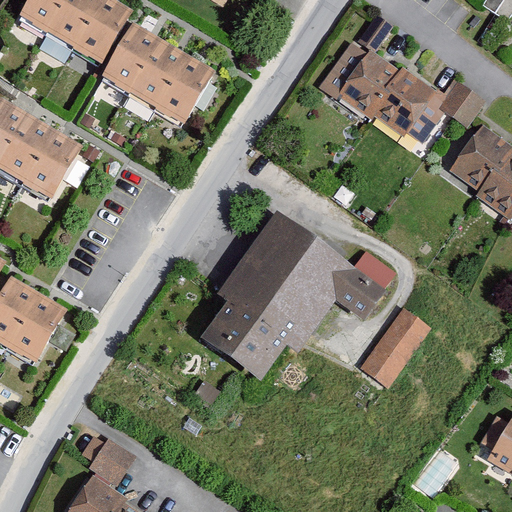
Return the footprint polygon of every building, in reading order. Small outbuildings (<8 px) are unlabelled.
[(29,0),(22,13),(46,27),(62,0),(29,0)] [(73,43),(98,0),(62,0),(46,27),(73,43)] [(102,60),(131,11),(113,1),(111,0),(98,0),(73,43),(102,60)] [(511,0),(488,0),(484,7),(496,14),(509,22),(511,16),(511,0)] [(370,115),(400,72),(375,53),(394,27),(377,15),(357,43),(352,42),(318,90),(336,103),(341,97),(369,117),(370,115)] [(152,37),(134,26),(106,73),(131,88),(159,41),(152,37)] [(159,105),(187,58),(178,53),(159,41),(131,88),(159,105)] [(186,121),(214,74),(196,64),(187,58),(159,105),(186,121)] [(403,68),(400,72),(370,115),(404,138),(407,134),(424,145),(445,114),(439,110),(448,97),(439,90),(438,92),(403,68)] [(458,82),(448,97),(439,110),(445,114),(453,119),(467,129),(477,114),(486,102),(471,92),(458,82)] [(17,108),(2,99),(0,102),(0,163),(28,115),(17,108)] [(90,128),(96,119),(87,114),(81,123),(90,128)] [(0,166),(25,180),(54,130),(47,126),(28,115),(0,163),(0,166)] [(510,146),(481,126),(450,172),(479,191),(508,149),(510,146)] [(53,197),(82,146),(66,137),(54,130),(25,180),(53,197)] [(126,140),(115,133),(111,139),(122,146),(126,140)] [(100,152),(89,145),(83,156),(94,163),(100,152)] [(511,215),(511,151),(508,149),(479,191),(476,196),(511,220),(511,216),(511,215)] [(354,267),(277,211),(217,294),(228,302),(202,337),(262,380),(288,344),(299,352),(319,324),(336,301),(366,322),(401,274),(367,250),(354,267)] [(40,295),(12,278),(0,298),(0,337),(11,344),(40,295)] [(39,360),(68,311),(40,295),(11,344),(39,360)] [(432,330),(405,310),(362,368),(389,388),(432,330)] [(205,380),(194,394),(210,407),(221,393),(205,380)] [(511,475),(511,421),(510,426),(496,418),(481,443),(493,451),(487,461),(511,475)] [(136,458),(108,440),(106,444),(94,437),(82,456),(92,462),(90,465),(88,469),(117,487),(136,458)] [(112,511),(123,496),(91,476),(67,511),(112,511)] [(146,511),(123,496),(112,511),(146,511)]
